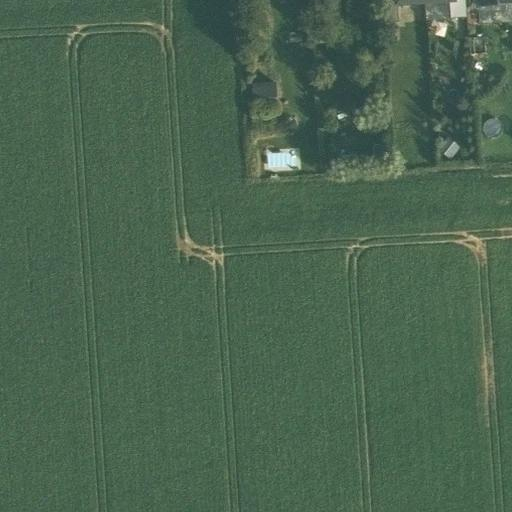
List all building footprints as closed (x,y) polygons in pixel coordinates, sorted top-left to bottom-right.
[(308,0),(309,19),(321,19),(320,0),(308,0)] [(398,24),(397,6),(395,6),(394,0),(382,0),(384,25),(398,24)] [(464,0),(451,0),(452,2),(448,2),(449,20),(466,19),(464,0)] [(448,2),(424,4),(425,22),(449,20),(448,2)] [(276,97),(252,99),(253,117),(277,115),(276,97)] [(460,149),(447,138),(436,151),(449,162),(460,149)] [(389,148),(373,145),(370,160),(387,163),(389,148)]
